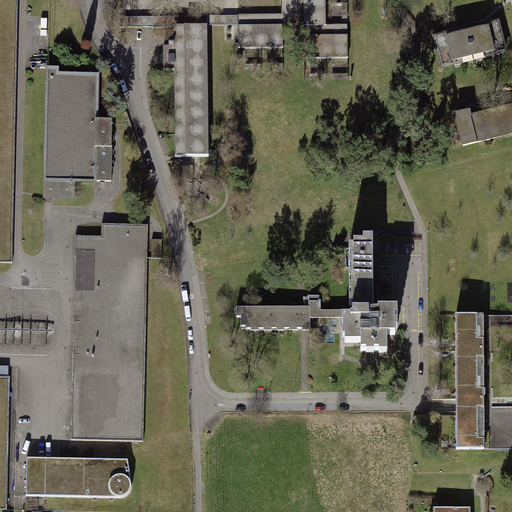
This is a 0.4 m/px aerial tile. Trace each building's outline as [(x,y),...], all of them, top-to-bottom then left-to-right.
[(16,0),(0,0),(0,261),(12,261),(16,0)] [(124,0),(119,0),(120,28),(174,27),(174,26),(207,26),(239,26),(239,16),(221,16),(158,17),(158,22),(153,22),(125,23),(124,0)] [(153,22),(152,0),(124,0),(125,23),(153,22)] [(283,48),(283,37),(303,37),(303,58),(348,58),(348,25),(326,25),(325,0),(281,0),(282,14),(239,15),(239,16),(239,26),(239,48),(283,48)] [(485,24),(464,29),(471,57),(490,52),(490,55),(503,52),(495,22),(485,25),(485,24)] [(175,91),(208,91),(207,26),(174,26),(174,27),(174,45),(169,45),(169,48),(163,48),(164,71),(174,70),(175,91)] [(452,62),(471,57),(464,29),(443,34),(443,35),(433,38),(440,67),(452,64),(452,62)] [(54,69),(45,69),(44,198),(54,198),(75,198),(75,182),(95,182),(109,182),(109,132),(109,125),(109,120),(95,120),(95,76),(54,75),(54,69)] [(208,91),(175,91),(175,157),(209,157),(208,91)] [(467,111),(454,114),(461,145),(511,133),(511,108),(475,117),(469,119),(467,111)] [(145,226),(99,225),(99,237),(76,237),(73,237),(69,440),(141,442),(145,226)] [(344,318),(343,318),(343,344),(359,344),(359,352),(371,352),(385,352),(385,336),(393,335),(393,308),(376,308),(376,311),(366,311),(366,271),(367,271),(367,261),(369,261),(369,248),(370,248),(370,238),(361,238),(361,243),(352,243),(352,248),(349,248),(349,260),(349,312),(344,312),(344,318)] [(160,240),(151,239),(151,258),(159,258),(160,240)] [(344,318),(344,312),(317,312),(317,298),(303,298),(303,307),(308,307),(308,318),(340,318),(343,318),(344,318)] [(308,307),(303,307),(301,307),(295,307),(295,312),(245,312),(245,309),(244,309),(244,308),(234,308),(234,317),(239,317),(239,326),(243,326),(243,329),(304,329),(308,329),(308,318),(308,307)] [(455,349),(484,349),(484,339),(477,339),(477,316),(455,316),(455,349)] [(484,349),(455,349),(456,399),(483,398),(483,389),(478,389),(478,358),(484,358),(484,349)] [(9,377),(0,376),(0,509),(7,510),(9,377)] [(483,398),(456,399),(456,407),(457,450),(484,449),(484,437),(477,437),(477,408),(484,408),(484,406),(483,398)] [(129,460),(27,457),(27,496),(122,498),(127,497),(130,494),(133,489),(133,483),(129,460)]
